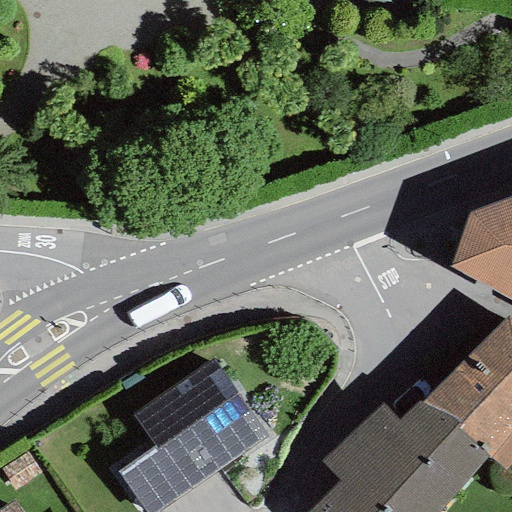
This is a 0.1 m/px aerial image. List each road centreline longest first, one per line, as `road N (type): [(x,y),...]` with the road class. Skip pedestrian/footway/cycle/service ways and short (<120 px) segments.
road 1 (tertiary): [(100,304),(338,217)]
road 2 (residential): [(394,328),(317,440),(293,511)]
road 3 (tertiary): [(338,217),(511,155)]
road 4 (residential): [(511,310),(453,296),(394,328)]
road 5 (residential): [(394,328),(338,217)]
road 6 (tertiary): [(0,373),(100,304)]
